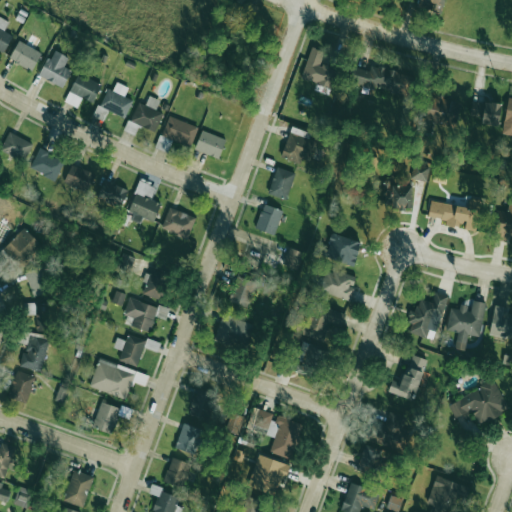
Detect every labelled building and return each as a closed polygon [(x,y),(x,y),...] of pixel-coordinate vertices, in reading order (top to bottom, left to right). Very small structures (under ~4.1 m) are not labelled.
[(444,0),(417,0),(417,7),(442,12),(444,0)] [(8,21),(0,17),(0,51),(4,54),(12,35),(4,32),(8,21)] [(9,60),(33,70),(41,52),(17,41),(9,60)] [(324,51),(310,47),(302,79),(333,87),(337,69),(320,65),(324,51)] [(40,77),(63,87),(71,70),(64,67),(69,57),(52,50),(40,77)] [(369,70),(352,67),(349,83),(410,95),(414,75),(370,66),(369,70)] [(94,102),(101,83),(77,73),(65,102),(77,107),(81,97),(94,102)] [(442,94),(429,92),(424,121),(455,126),(459,102),(441,99),(442,94)] [(163,113),(155,110),(160,101),(149,96),(145,105),(139,102),(130,121),(154,132),(163,113)] [(511,98),(507,98),(503,134),(511,134),(511,98)] [(500,125),(500,103),(484,102),(483,124),(500,125)] [(470,118),(483,117),(483,104),(470,105),(470,118)] [(198,126),(168,117),(162,136),(192,145),(198,126)] [(281,158),(300,163),(301,160),(311,163),(317,141),(308,139),(310,133),(290,127),(281,158)] [(194,149),(218,159),(226,140),(202,130),(194,149)] [(33,143),(8,132),(0,150),(25,161),(33,143)] [(64,161),(38,150),(30,169),(56,180),(64,161)] [(410,178),(426,182),(430,167),(414,163),(410,178)] [(64,182),(87,192),(95,175),(71,165),(64,182)] [(286,200),(295,173),(276,167),(268,194),(286,200)] [(128,188),(103,180),(97,198),(122,207),(128,188)] [(161,203),(151,199),(156,186),(140,180),(127,217),(140,222),(142,217),(154,222),(161,203)] [(412,184),(386,185),(387,210),(413,209),(412,184)] [(430,201),(428,217),(446,219),(445,224),(465,227),(465,230),(476,231),(480,200),(469,198),(468,207),(430,201)] [(497,210),(494,238),(506,240),(507,233),(511,233),(511,203),(508,203),(508,212),(497,210)] [(283,210),(263,204),(255,228),(274,235),(283,210)] [(195,216),(168,208),(161,230),(189,238),(195,216)] [(0,251),(0,266),(2,268),(12,258),(21,268),(43,247),(24,228),(0,251)] [(316,255),(354,265),(361,242),(331,233),(327,247),(319,244),(316,255)] [(283,265),(299,269),(303,251),(286,248),(283,265)] [(160,300),(170,272),(151,265),(142,294),(160,300)] [(44,266),(24,273),(33,297),(52,291),(44,266)] [(357,278),(325,267),(318,290),(349,301),(357,278)] [(255,281),(236,276),(229,302),(249,307),(255,281)] [(433,316),(442,318),(448,296),(434,292),(432,302),(419,299),(416,311),(410,309),(406,322),(411,324),(409,333),(427,338),(433,316)] [(158,308),(129,297),(123,315),(133,318),(130,325),(149,332),(158,308)] [(446,330),(458,332),(455,349),(465,350),(467,335),(480,337),(485,302),(470,301),(469,308),(450,306),(446,330)] [(302,335),(324,342),(330,323),(342,327),(346,315),(304,302),(299,319),(306,322),(302,335)] [(47,303),(25,303),(25,314),(36,314),(35,331),(47,331),(47,303)] [(489,334),(511,337),(511,314),(507,313),(508,308),(494,305),(489,334)] [(245,347),(254,325),(224,313),(213,341),(233,349),(235,343),(245,347)] [(136,367),(146,341),(128,334),(126,341),(117,337),(113,347),(121,351),(118,360),(136,367)] [(325,348),(301,345),(298,374),(322,377),(325,348)] [(388,392),(413,401),(427,360),(412,355),(402,383),(392,380),(388,392)] [(135,371),(100,358),(89,386),(125,399),(135,371)] [(35,377),(17,370),(7,396),(25,403),(35,377)] [(447,403),(454,418),(472,410),(479,424),(509,411),(495,381),(447,403)] [(188,413),(206,419),(214,394),(196,388),(188,413)] [(93,428),(113,433),(119,407),(99,402),(93,428)] [(303,425),(275,415),(255,408),(250,422),(268,428),(265,435),(274,438),(269,452),(291,459),(303,425)] [(376,442),(392,447),(401,415),(385,411),(376,442)] [(238,435),(245,417),(231,412),(225,431),(238,435)] [(203,429),(183,423),(175,448),(195,454),(203,429)] [(13,447),(0,442),(0,476),(4,478),(13,447)] [(382,451),(364,445),(356,469),(374,475),(382,451)] [(248,486),(277,496),(287,464),(258,454),(248,486)] [(181,488),(191,464),(172,457),(163,480),(181,488)] [(82,507),(93,477),(73,470),(63,501),(82,507)] [(413,511),(446,511),(447,511),(451,511),(454,511),(458,501),(465,503),(470,487),(435,477),(427,503),(432,504),(429,511),(414,511),(413,511)] [(0,500),(6,502),(9,490),(1,488),(3,482),(0,481),(0,500)] [(379,492),(349,483),(340,511),(344,511),(359,511),(361,506),(373,510),(379,492)] [(260,511),(265,504),(250,496),(242,511),(260,511)] [(399,504),(388,501),(386,508),(397,511),(399,504)]
